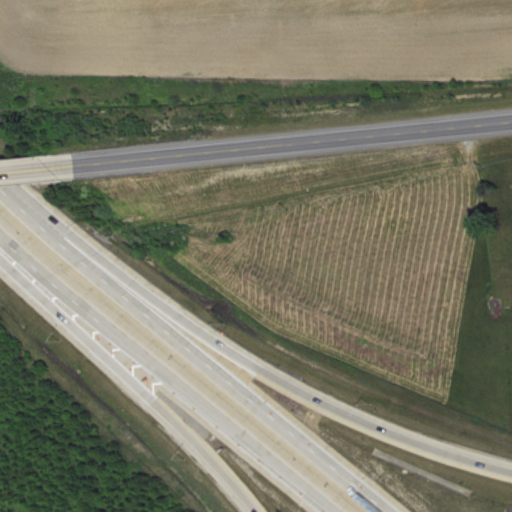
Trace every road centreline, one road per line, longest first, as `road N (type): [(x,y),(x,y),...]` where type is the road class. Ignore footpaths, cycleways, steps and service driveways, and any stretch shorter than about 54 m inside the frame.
road 1 (motorway): [(395,511),(130,300),(0,182)]
road 2 (motorway): [(0,235),(346,511)]
road 3 (secondary): [(81,164),(511,120)]
road 4 (motorway): [(511,469),(417,443),(130,300)]
road 5 (motorway): [(0,236),(254,511)]
